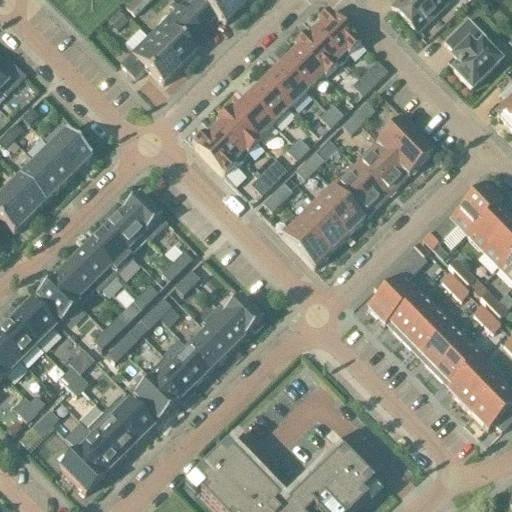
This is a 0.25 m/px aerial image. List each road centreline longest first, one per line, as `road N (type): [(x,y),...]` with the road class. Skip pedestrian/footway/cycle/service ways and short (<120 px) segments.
road 1 (residential): [(323,316),(124,511)]
road 2 (residential): [(323,316),(149,142)]
road 3 (residential): [(323,316),(493,152)]
road 4 (residential): [(493,152),(340,0)]
road 5 (residential): [(454,476),(331,342),(323,316)]
road 6 (residential): [(149,142),(0,288)]
road 7 (residential): [(149,142),(123,129),(14,19),(11,0)]
road 8 (residential): [(149,142),(289,0)]
